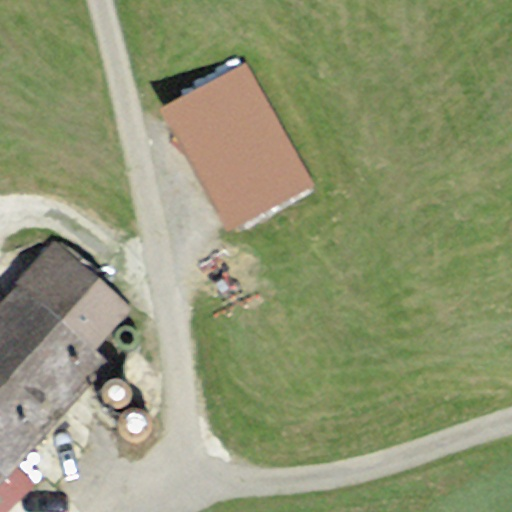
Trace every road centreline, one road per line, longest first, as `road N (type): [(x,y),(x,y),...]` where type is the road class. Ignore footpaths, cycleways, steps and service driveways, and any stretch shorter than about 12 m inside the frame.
road 1 (track): [(511,427),(301,496),(177,468),(147,236),(89,0)]
road 2 (track): [(150,261),(35,217),(0,232)]
